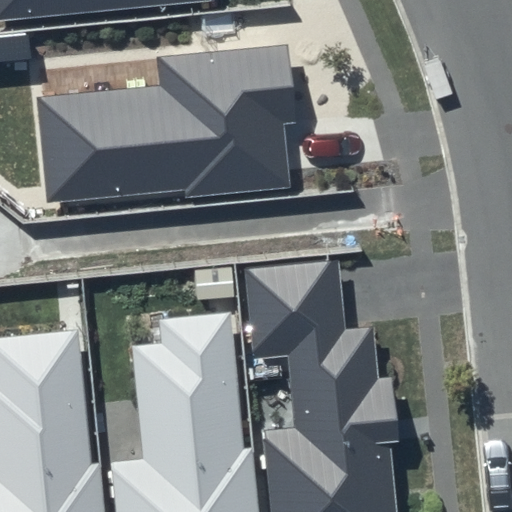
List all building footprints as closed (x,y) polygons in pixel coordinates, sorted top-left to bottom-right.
[(0,0),(0,21),(198,0),(0,0)] [(158,85),(36,97),(47,208),(289,184),(283,124),(296,123),(288,43),(155,57),(158,85)] [(337,261),(245,271),(255,358),(285,355),(293,428),(263,431),(271,511),(397,511),(390,444),(400,443),(393,375),(381,376),(375,325),(344,329),(337,261)] [(229,314),(161,321),(163,342),(133,346),(145,458),(110,462),(115,511),(258,511),(251,446),(244,447),(229,314)] [(90,463),(76,330),(0,337),(0,511),(106,511),(101,461),(90,463)]
